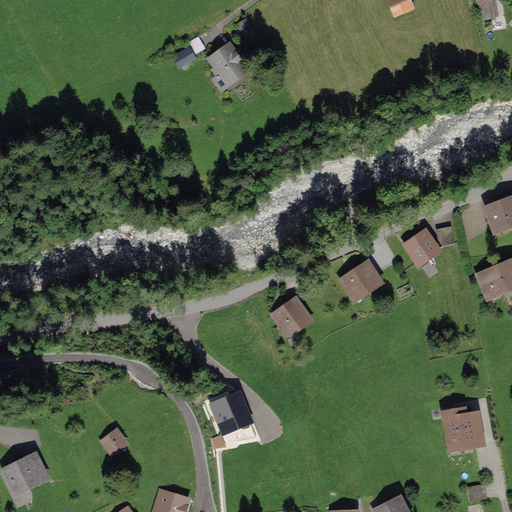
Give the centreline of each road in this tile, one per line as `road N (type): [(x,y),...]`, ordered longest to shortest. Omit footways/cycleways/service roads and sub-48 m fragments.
road 1 (residential): [(511,180),(211,302),(0,343)]
road 2 (residential): [(0,356),(52,351),(122,360),(159,381),(192,417),(199,511)]
